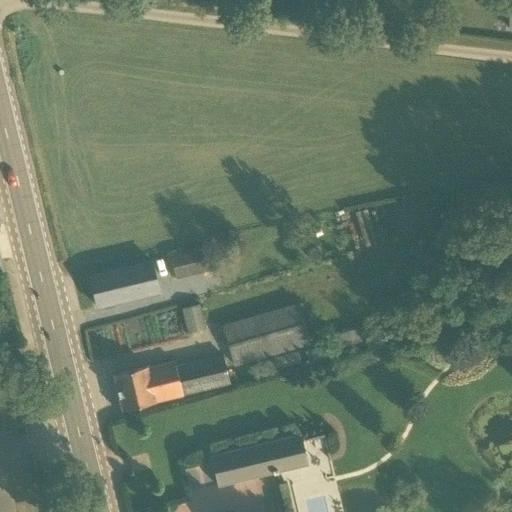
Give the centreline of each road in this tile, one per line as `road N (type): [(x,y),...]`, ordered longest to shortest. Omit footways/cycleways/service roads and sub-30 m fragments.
road 1 (unclassified): [(0,2),(511,58)]
road 2 (secondary): [(97,511),(0,113)]
